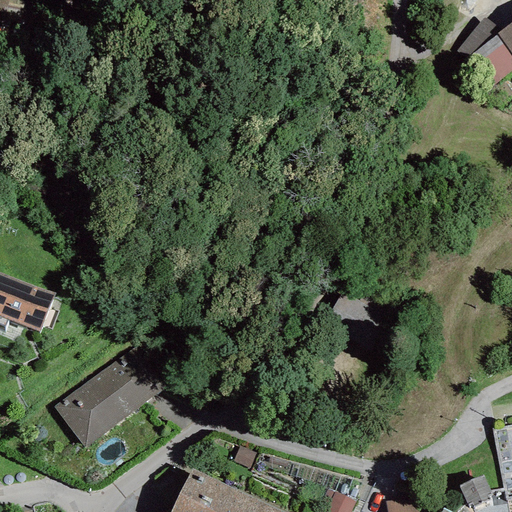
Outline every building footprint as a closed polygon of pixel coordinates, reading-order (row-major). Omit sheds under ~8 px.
[(24,1),(20,0),(0,0),(0,26),(3,27),(4,23),(19,26),(24,1)] [(497,43),(503,39),(483,23),(456,54),(466,63),(497,43)] [(511,33),(503,39),(497,43),(511,66),(511,33)] [(482,98),(511,78),(511,66),(497,43),(466,63),(461,66),(482,98)] [(35,293),(0,279),(0,326),(18,333),(38,343),(55,302),(35,293)] [(330,330),(377,341),(385,306),(338,295),(330,330)] [(138,352),(54,410),(84,454),(169,396),(138,352)] [(511,423),(495,427),(508,496),(511,495),(511,423)] [(227,496),(191,480),(177,511),(227,511),(233,499),(227,496)] [(260,511),(233,499),(227,511),(260,511)] [(414,511),(413,501),(375,505),(376,511),(414,511)]
